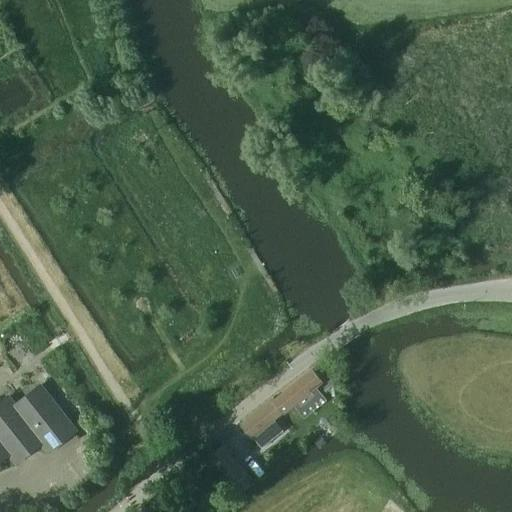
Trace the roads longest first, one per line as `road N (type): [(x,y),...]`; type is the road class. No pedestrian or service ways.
road 1 (tertiary): [(116,511),(359,323),(424,299),(511,291)]
road 2 (track): [(169,469),(0,207)]
